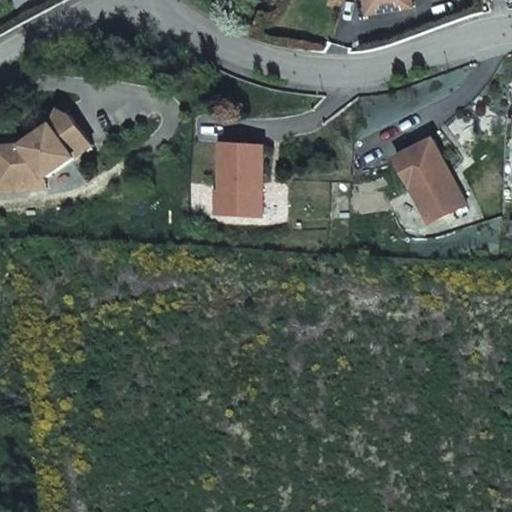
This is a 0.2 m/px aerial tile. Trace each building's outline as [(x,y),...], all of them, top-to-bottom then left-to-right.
[(389,0),(367,0),(370,14),(391,10),(389,0)] [(389,0),(391,10),(414,7),(412,0),(389,0)] [(73,116),(62,111),(55,125),(38,137),(41,141),(28,149),(26,146),(0,147),(0,175),(1,186),(47,182),(47,179),(93,146),(73,116)] [(435,140),(397,159),(413,192),(419,188),(435,222),(468,206),(435,140)] [(265,147),(222,144),(217,214),(260,217),(265,147)] [(419,188),(413,192),(429,225),(435,222),(419,188)]
